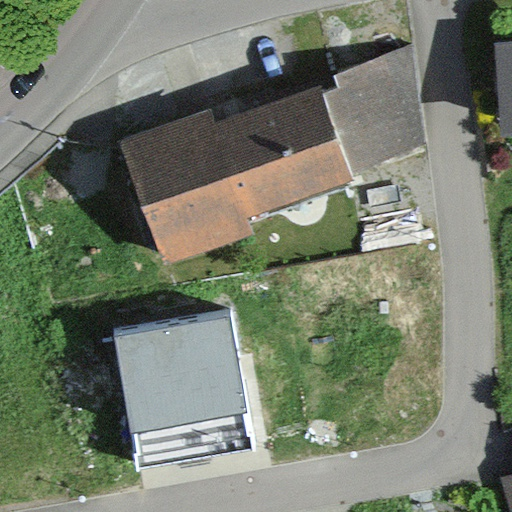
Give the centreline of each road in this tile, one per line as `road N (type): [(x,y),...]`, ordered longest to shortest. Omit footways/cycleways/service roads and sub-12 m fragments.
road 1 (residential): [(141,511),(419,465),(451,437),(466,391),(468,265),(436,0)]
road 2 (secondary): [(119,8),(0,133)]
road 3 (residential): [(119,8),(169,18),(260,0)]
